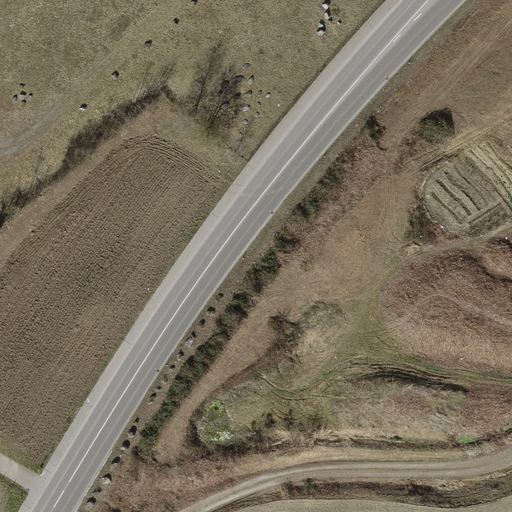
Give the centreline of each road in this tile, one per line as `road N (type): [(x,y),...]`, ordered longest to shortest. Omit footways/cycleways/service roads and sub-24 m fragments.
road 1 (secondary): [(432,0),(247,222),(56,511)]
road 2 (track): [(511,455),(441,470),(300,473),(195,511)]
